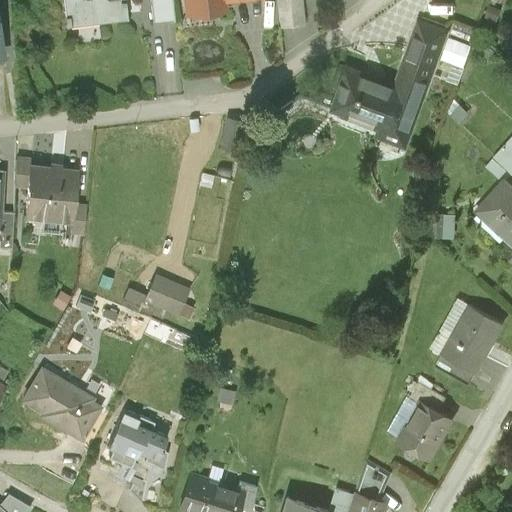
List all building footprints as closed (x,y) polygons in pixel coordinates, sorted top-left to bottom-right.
[(62,0),(65,22),(69,21),(69,16),(97,13),(97,18),(128,15),(126,0),(62,0)] [(150,0),(153,21),(174,18),(172,0),(150,0)] [(299,0),(276,0),(279,24),(302,22),(299,0)] [(407,126),(444,32),(420,23),(396,86),(346,67),(330,107),(333,108),(335,101),(349,106),(346,113),(381,127),(385,117),(407,126)] [(448,36),(440,59),(463,67),(472,44),(448,36)] [(511,134),(494,154),(511,170),(511,134)] [(24,210),(70,215),(71,216),(73,200),(76,167),(27,161),(25,181),(27,181),(24,210)] [(511,188),(503,180),(481,205),(509,231),(506,234),(511,239),(511,188)] [(85,202),(73,200),(71,216),(70,215),(69,224),(83,226),(85,202)] [(436,209),(436,232),(454,232),(455,209),(436,209)] [(178,308),(189,283),(152,267),(143,287),(141,292),(178,308)] [(143,287),(126,280),(119,296),(136,304),(141,292),(143,287)] [(442,353),(442,354),(473,371),(501,322),(470,304),(442,353)] [(475,372),(473,371),(442,354),(435,367),(468,386),(475,372)] [(51,415),(80,434),(100,404),(91,398),(93,395),(44,364),(24,394),(53,413),(51,415)] [(399,440),(431,459),(440,443),(437,441),(450,418),(421,402),(399,440)] [(122,404),(106,442),(112,444),(108,453),(134,465),(137,459),(132,457),(138,447),(145,451),(143,455),(164,464),(166,447),(162,445),(164,443),(162,442),(167,432),(164,431),(150,425),(153,418),(137,410),(137,411),(122,404)] [(365,461),(354,492),(378,499),(387,474),(365,461)] [(251,510),(259,486),(242,481),(240,488),(225,483),(224,486),(210,482),(211,479),(192,473),(181,506),(199,511),(237,511),(239,507),(251,510)] [(383,511),(387,502),(378,499),(354,492),(348,511),(383,511)] [(330,511),(331,511),(287,497),(282,511),(330,511)]
